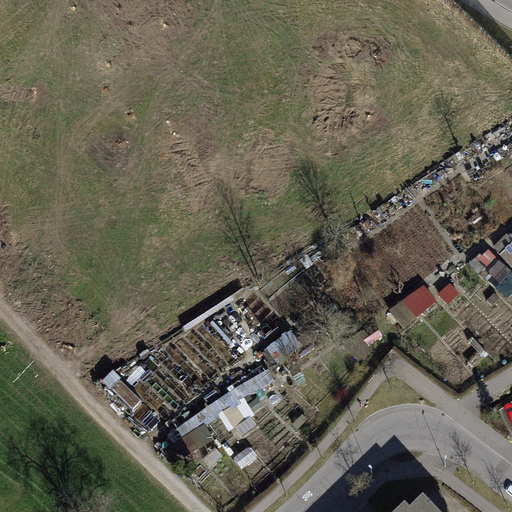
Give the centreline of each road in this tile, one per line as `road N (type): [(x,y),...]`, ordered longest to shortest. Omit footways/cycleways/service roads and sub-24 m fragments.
road 1 (track): [(202,511),(0,308)]
road 2 (residential): [(511,485),(416,427),(374,444),(306,511)]
